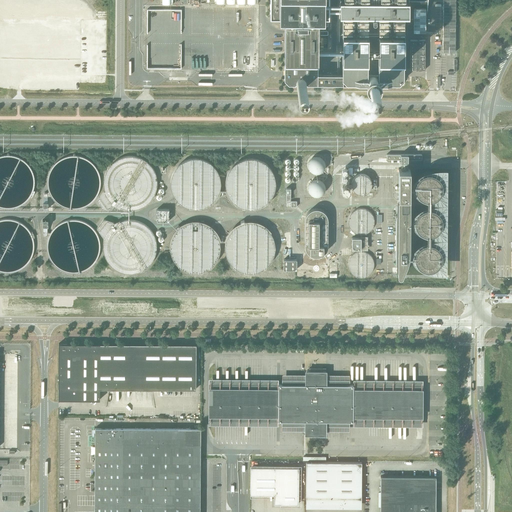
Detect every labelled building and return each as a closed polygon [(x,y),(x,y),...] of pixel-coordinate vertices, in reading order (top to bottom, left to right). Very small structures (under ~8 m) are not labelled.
[(306,83),(343,83),(343,73),(318,73),(318,48),(318,25),(326,25),(327,25),(328,17),(328,16),(329,16),(328,0),(269,0),(270,15),(285,16),(284,70),(284,78),(288,83),(295,83),(295,82),(296,82),(296,83),(297,83),(297,84),(298,84),(299,85),(300,85),(301,85),(302,85),(303,85),(304,84),(305,83),(305,82),(306,82),(306,83)] [(338,0),(339,12),(343,12),(342,32),(342,34),(343,73),(343,83),(367,83),(367,82),(368,82),(368,83),(369,84),(370,85),(371,85),(372,86),(373,86),(374,85),(375,85),(376,84),(377,84),(377,83),(378,83),(399,83),(404,79),(404,71),(404,34),(404,10),(408,10),(407,0),(410,0),(411,2),(424,2),(423,0),(338,0)] [(413,9),(413,32),(425,32),(425,9),(413,9)] [(410,69),(425,69),(425,39),(410,39),(410,69)] [(422,158),(422,155),(422,154),(387,154),(387,157),(387,159),(401,159),(400,162),(408,162),(408,159),(422,159),(422,158)] [(323,157),(322,156),(321,156),(320,155),(318,155),(317,155),(316,155),(315,155),(314,155),(313,155),(312,156),(311,156),(310,157),(309,158),(309,159),(308,159),(308,160),(308,161),(307,161),(307,162),(307,163),(307,164),(307,165),(307,166),(307,167),(307,168),(308,168),(308,169),(309,170),(309,171),(310,171),(310,172),(311,172),(312,173),(313,173),(314,174),(315,174),(316,174),(317,174),(318,174),(319,174),(320,173),(321,173),(322,172),(323,172),(324,171),(325,170),(325,169),(326,168),(326,167),(326,166),(326,165),(326,164),(326,163),(326,162),(326,161),(326,160),(325,160),(325,159),(324,158),(324,157),(323,157)] [(152,167),(151,166),(150,164),(149,163),(148,162),(147,161),(146,160),(145,160),(143,159),(142,158),(140,158),(139,157),(137,157),(135,156),(134,156),(132,156),(130,156),(129,156),(128,156),(126,156),(124,157),(122,157),(121,158),(119,158),(118,159),(117,159),(115,161),(114,162),(112,163),(111,164),(111,165),(110,166),(109,166),(109,167),(108,168),(107,170),(106,172),(105,173),(105,174),(104,176),(104,178),(104,180),(104,181),(104,183),(104,184),(104,185),(104,187),(104,189),(105,189),(105,190),(105,191),(105,192),(106,193),(106,194),(107,195),(107,196),(108,197),(108,198),(109,198),(109,199),(110,200),(111,201),(112,202),(113,203),(114,204),(115,204),(115,205),(116,205),(117,206),(118,207),(120,207),(121,208),(123,208),(124,209),(125,209),(127,209),(129,210),(130,210),(132,210),(134,209),(135,209),(136,209),(137,209),(139,208),(141,208),(142,207),(143,207),(144,206),(145,205),(147,204),(148,203),(150,202),(151,201),(151,200),(152,199),(153,198),(154,196),(155,195),(155,193),(156,192),(156,190),(157,189),(157,187),(157,186),(157,185),(157,184),(157,183),(157,181),(157,180),(157,179),(157,178),(157,177),(156,176),(156,174),(155,172),(155,171),(154,170),(153,168),(152,167)] [(177,200),(178,201),(176,203),(179,206),(181,204),(182,205),(183,205),(184,206),(185,207),(186,207),(188,208),(189,208),(191,208),(192,209),(194,209),(195,209),(196,209),(197,209),(199,209),(200,209),(202,208),(203,208),(204,207),(205,207),(207,206),(208,206),(210,205),(211,204),(212,203),(213,202),(214,201),(215,199),(216,198),(217,197),(218,196),(218,195),(219,193),(220,192),(220,191),(220,189),(221,188),(221,187),(221,186),(221,184),(221,183),(221,181),(221,180),(220,179),(220,178),(220,177),(220,176),(219,175),(219,174),(218,172),(218,171),(217,170),(216,168),(215,167),(214,166),(213,165),(212,165),(211,163),(209,162),(208,162),(207,161),(205,160),(204,160),(203,159),(201,159),(200,159),(199,159),(198,158),(196,158),(195,158),(194,158),(193,159),(191,159),(189,159),(188,159),(187,160),(186,160),(185,161),(184,161),(183,162),(181,163),(180,163),(179,164),(178,166),(177,167),(176,168),(175,169),(174,170),(174,171),(173,172),(173,173),(172,174),(172,175),(172,176),(171,177),(171,179),(171,180),(171,182),(170,183),(170,184),(170,185),(171,186),(171,188),(171,189),(171,190),(172,191),(172,193),(173,194),(173,195),(174,196),(175,197),(175,198),(176,199),(177,200)] [(276,183),(275,182),(275,181),(275,179),(275,178),(274,177),(274,175),(273,174),(273,173),(272,172),(272,171),(271,170),(270,169),(269,167),(268,166),(267,165),(266,164),(265,164),(264,163),(263,162),(261,162),(260,161),(259,161),(258,160),(257,160),(256,160),(254,159),(252,159),(251,159),(250,159),(249,159),(247,159),(246,159),(245,160),(244,160),(243,160),(241,161),(240,161),(239,162),(238,162),(237,163),(235,164),(234,165),(233,166),(232,167),(231,168),(230,169),(229,170),(229,171),(228,172),(228,173),(227,174),(227,175),(226,176),(226,178),(226,179),(225,180),(225,181),(225,182),(225,184),(225,185),(225,186),(225,187),(225,188),(226,190),(226,191),(226,192),(227,193),(227,195),(228,196),(228,197),(229,198),(230,199),(231,200),(232,201),(233,202),(234,203),(235,204),(236,205),(237,206),(238,206),(239,207),(240,207),(241,208),(242,208),(243,208),(244,209),(245,209),(246,209),(247,209),(249,210),(250,210),(251,210),(253,209),(255,209),(256,209),(257,209),(258,208),(259,208),(260,207),(262,207),(264,206),(265,205),(266,204),(267,203),(268,202),(269,202),(269,201),(270,199),(271,198),(272,197),(273,196),(273,195),(274,194),(274,193),(274,192),(275,190),(275,189),(275,188),(275,187),(276,185),(276,184),(276,183)] [(430,170),(427,171),(425,172),(423,173),(420,175),(418,176),(417,178),(415,180),(415,183),(414,188),(415,189),(416,192),(417,194),(419,196),(422,198),(425,199),(428,200),(433,202),(438,203),(442,203),(438,203),(432,204),(428,205),(426,206),(423,207),(420,209),(417,211),(415,214),(414,216),(414,219),(414,221),(414,223),(415,226),(416,228),(418,230),(421,232),(423,234),(426,235),(428,235),(432,236),(436,237),(442,238),(434,239),(430,240),(426,241),(423,242),(420,244),(418,246),(415,249),(414,251),(414,254),(414,257),(414,259),(414,260),(416,263),(417,265),(419,267),(421,268),(426,270),(431,272),(437,273),(444,273),(448,273),(449,204),(449,168),(442,168),(435,169),(430,170)] [(410,198),(410,169),(398,169),(398,198),(410,198)] [(371,180),(370,179),(370,178),(369,177),(368,176),(367,175),(365,174),(364,174),(363,174),(362,174),(361,174),(360,174),(358,174),(357,175),(356,175),(355,176),(354,177),(353,178),(353,179),(352,179),(352,180),(352,181),(352,182),(352,183),(351,183),(351,184),(352,185),(352,186),(352,187),(353,188),(353,189),(354,190),(355,191),(356,192),(357,192),(358,193),(359,193),(360,194),(361,194),(362,194),(363,194),(364,193),(366,193),(367,192),(368,191),(369,190),(370,190),(370,189),(370,188),(371,188),(371,187),(371,186),(371,185),(372,185),(372,184),(372,183),(371,182),(371,181),(371,180)] [(318,178),(317,178),(316,178),(315,178),(314,178),(313,178),(312,179),(311,179),(311,180),(310,180),(309,181),(308,182),(308,183),(307,184),(307,185),(307,186),(307,187),(307,188),(307,189),(307,190),(307,191),(308,192),(308,193),(309,193),(309,194),(310,195),(311,195),(312,196),(313,197),(314,197),(315,197),(316,197),(317,197),(318,197),(319,197),(320,196),(321,196),(322,195),(323,195),(324,194),(324,193),(325,192),(326,191),(326,190),(326,189),(326,187),(326,186),(326,185),(326,184),(326,183),(325,183),(325,182),(324,181),(323,180),(322,179),(321,178),(320,178),(319,178),(318,178)] [(105,192),(105,191),(103,191),(97,200),(104,209),(114,206),(115,205),(115,204),(114,204),(113,203),(112,202),(111,201),(110,200),(109,199),(109,198),(108,198),(108,197),(107,196),(107,195),(106,194),(106,193),(105,192)] [(410,249),(410,207),(410,204),(410,199),(398,199),(398,204),(398,213),(396,215),(395,235),(395,251),(395,263),(397,265),(397,273),(397,274),(398,274),(398,275),(399,275),(400,276),(401,275),(402,275),(402,274),(403,273),(406,265),(407,263),(407,262),(408,260),(408,258),(409,257),(409,254),(409,253),(409,252),(410,250),(410,249)] [(329,245),(329,220),(329,219),(329,218),(329,217),(329,216),(328,215),(328,214),(327,214),(327,213),(326,212),(325,211),(324,210),(323,210),(322,209),(321,209),(320,208),(318,208),(317,208),(316,208),(315,209),(314,209),(313,209),(312,210),(311,211),(310,211),(310,212),(309,212),(309,213),(308,213),(308,214),(308,215),(307,216),(307,217),(307,218),(307,219),(306,219),(306,245),(306,246),(307,247),(307,248),(307,249),(308,250),(308,251),(309,252),(310,253),(311,254),(312,255),(313,255),(314,255),(315,256),(316,256),(317,256),(318,256),(319,256),(321,256),(321,255),(322,255),(323,255),(324,254),(325,253),(326,252),(327,251),(327,250),(328,250),(328,249),(328,248),(329,248),(329,247),(329,246),(329,245)] [(362,208),(361,208),(360,208),(359,208),(358,209),(357,209),(356,209),(355,210),(353,211),(352,212),(351,213),(350,214),(349,216),(349,217),(348,218),(348,219),(348,220),(348,221),(348,222),(348,223),(348,224),(348,225),(349,225),(349,226),(349,227),(350,228),(351,229),(351,230),(352,231),(353,231),(354,232),(354,233),(356,233),(356,234),(357,234),(359,234),(360,234),(361,234),(362,234),(364,234),(365,234),(366,234),(367,233),(368,232),(369,232),(370,231),(371,230),(372,229),(372,228),(373,227),(374,226),(374,225),(374,224),(374,223),(374,222),(374,221),(374,220),(374,219),(374,218),(374,217),(373,216),(373,215),(372,214),(371,213),(371,212),(370,212),(370,211),(369,211),(368,210),(367,210),(366,209),(365,209),(364,208),(363,208),(362,208)] [(169,221),(169,209),(157,209),(157,221),(169,221)] [(114,225),(114,224),(115,224),(114,223),(103,219),(97,228),(103,237),(105,238),(105,237),(105,236),(106,235),(106,233),(107,232),(108,231),(109,230),(110,229),(111,228),(112,227),(112,226),(113,226),(113,225),(114,225)] [(155,235),(154,234),(153,233),(153,232),(152,230),(151,230),(150,228),(149,227),(148,226),(147,226),(146,225),(145,224),(144,223),(142,222),(141,222),(139,221),(138,221),(136,220),(135,220),(133,220),(132,219),(131,219),(129,219),(128,219),(127,220),(126,220),(125,220),(124,220),(123,220),(121,221),(120,221),(118,222),(117,223),(115,224),(114,224),(114,225),(113,225),(113,226),(112,226),(112,227),(111,228),(110,229),(109,230),(108,231),(107,232),(106,233),(106,235),(105,236),(105,237),(105,238),(104,238),(104,239),(104,240),(104,241),(103,242),(103,243),(103,244),(103,246),(103,248),(103,249),(103,250),(104,251),(104,253),(104,255),(105,256),(106,258),(106,259),(107,260),(108,261),(109,263),(109,264),(111,265),(112,266),(113,267),(114,268),(115,269),(116,269),(117,270),(118,271),(120,271),(121,272),(123,272),(125,273),(126,273),(127,273),(128,273),(130,273),(131,273),(132,273),(134,273),(136,272),(137,272),(139,272),(140,271),(142,271),(143,270),(144,269),(145,268),(147,267),(148,266),(149,265),(150,264),(152,262),(153,261),(154,259),(154,258),(155,257),(155,256),(156,254),(156,253),(156,252),(156,251),(157,250),(157,249),(157,248),(157,247),(157,245),(157,244),(157,243),(156,242),(156,241),(156,240),(156,238),(155,237),(155,235)] [(176,228),(177,230),(177,231),(176,232),(175,233),(174,234),(174,235),(173,236),(173,237),(172,238),(172,240),(172,241),(171,242),(171,243),(171,244),(171,246),(171,247),(171,248),(171,249),(171,251),(171,252),(172,253),(172,254),(172,255),(173,256),(173,257),(173,258),(174,259),(175,260),(175,261),(176,262),(177,263),(178,264),(179,265),(180,266),(181,267),(182,268),(183,269),(184,269),(185,270),(186,270),(188,271),(189,271),(190,271),(191,272),(193,272),(194,272),(195,272),(196,272),(197,272),(199,272),(201,272),(202,271),(204,271),(205,271),(206,270),(207,270),(208,269),(210,268),(211,267),(212,267),(213,266),(214,265),(215,264),(216,263),(217,262),(217,261),(218,260),(218,259),(219,257),(220,256),(220,255),(220,253),(221,252),(221,251),(221,250),(221,248),(221,247),(221,246),(221,245),(221,244),(221,242),(221,241),(220,240),(220,239),(220,238),(219,237),(219,236),(218,234),(217,233),(217,232),(216,231),(215,230),(214,229),(213,229),(212,228),(211,227),(210,226),(209,225),(208,225),(207,224),(206,224),(205,223),(204,223),(203,223),(201,222),(200,222),(198,222),(197,222),(196,222),(194,222),(192,222),(191,222),(189,223),(188,223),(186,224),(185,224),(184,225),(182,226),(181,226),(180,227),(179,226),(176,228)] [(274,240),(274,239),(274,238),(273,237),(273,236),(272,235),(272,234),(271,233),(270,232),(269,231),(268,229),(267,228),(266,228),(265,227),(264,226),(262,225),(261,225),(260,224),(259,224),(257,223),(256,223),(254,223),(252,222),(251,222),(250,222),(248,222),(247,223),(246,223),(245,223),(244,223),(243,223),(242,224),(241,224),(240,224),(239,225),(238,226),(236,227),(235,227),(234,228),(234,229),(233,229),(232,230),(231,231),(230,232),(229,233),(229,235),(228,236),(227,237),(227,238),(227,239),(226,241),(226,243),(225,244),(225,245),(225,246),(225,247),(225,249),(225,251),(225,252),(226,253),(226,254),(226,255),(227,256),(227,257),(228,258),(228,259),(229,261),(230,262),(230,263),(231,264),(232,265),(233,266),(234,267),(235,268),(236,268),(237,269),(238,270),(239,270),(240,271),(241,271),(243,272),(244,272),(246,272),(247,273),(249,273),(250,273),(252,273),(253,273),(254,273),(256,272),(257,272),(258,272),(260,271),(261,271),(262,270),(264,269),(265,268),(266,268),(267,267),(268,266),(269,265),(270,264),(271,263),(271,262),(272,261),(273,259),(273,258),(274,257),(274,256),(275,255),(275,254),(275,253),(275,252),(275,250),(276,249),(276,248),(276,247),(276,246),(275,245),(275,243),(275,242),(275,241),(274,240)] [(367,249),(368,237),(352,237),(352,249),(367,249)] [(352,274),(353,275),(354,275),(355,276),(356,276),(357,277),(358,277),(359,277),(360,277),(361,277),(362,277),(363,277),(364,277),(365,277),(366,276),(367,276),(368,275),(369,275),(369,274),(370,274),(371,273),(371,272),(372,272),(372,271),(373,270),(373,269),(374,268),(374,267),(374,266),(374,265),(374,264),(374,263),(374,262),(374,260),(373,260),(373,259),(373,258),(372,257),(371,256),(370,255),(370,254),(369,254),(368,253),(367,253),(367,252),(365,252),(364,251),(363,251),(362,251),(360,251),(359,251),(357,252),(356,252),(355,252),(354,253),(353,253),(353,254),(352,254),(352,255),(351,255),(351,256),(350,257),(349,258),(349,259),(349,260),(348,260),(348,261),(348,262),(348,263),(348,264),(348,265),(348,266),(348,267),(348,268),(349,269),(349,270),(350,271),(350,272),(351,273),(352,274)] [(297,260),(284,260),(283,270),(297,270),(297,260)] [(196,389),(196,344),(59,343),(59,389),(59,398),(59,399),(60,399),(66,399),(100,399),(100,388),(196,389)] [(421,416),(422,390),(422,385),(350,384),(350,379),(326,379),(326,371),(306,371),(306,376),(304,376),(304,379),(282,379),(282,384),(210,384),(209,389),(210,389),(210,415),(209,415),(209,420),(282,420),(282,425),(304,426),(304,428),(305,428),(305,434),(325,434),(325,426),(349,426),(349,421),(422,421),(422,416),(421,416)] [(199,511),(200,428),(95,427),(94,511),(199,511)] [(311,507),(324,507),(324,506),(331,506),(331,507),(336,507),(336,506),(343,506),(343,507),(356,507),(356,497),(357,497),(361,497),(362,462),(306,462),(306,497),(310,497),(311,497),(311,507)] [(299,467),(250,467),(250,494),(274,494),(274,498),(274,503),(280,503),(281,503),(284,503),(285,503),(288,503),(290,503),(293,503),(294,503),(297,503),(298,503),(299,467)] [(436,506),(436,476),(381,476),(380,511),(435,511),(436,506),(437,506),(436,506)]
